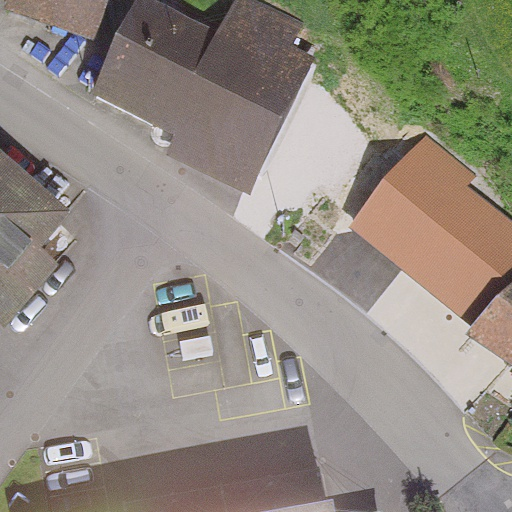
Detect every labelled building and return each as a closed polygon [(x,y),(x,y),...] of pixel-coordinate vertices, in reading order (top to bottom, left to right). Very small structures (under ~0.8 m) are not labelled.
[(8,0),(3,13),(91,42),(106,0),(8,0)] [(212,50),(136,12),(93,101),(256,182),(307,71),(282,59),(296,32),(237,4),(212,50)] [(316,241),(321,236),(347,257),(360,242),(454,327),(489,285),(458,256),(476,237),(511,196),(511,188),(479,159),(476,163),(421,116),(333,213),(319,201),(298,226),(316,241)] [(0,290),(56,226),(0,178),(0,290)] [(511,269),(476,237),(458,256),(489,285),(454,327),(469,341),(511,368),(511,269)]
